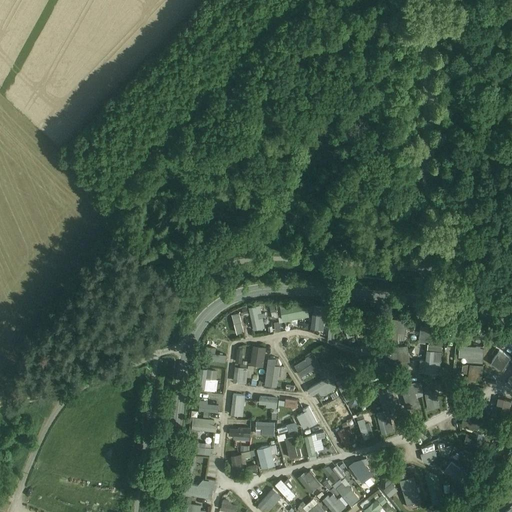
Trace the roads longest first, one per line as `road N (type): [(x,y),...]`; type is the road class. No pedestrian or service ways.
road 1 (unclassified): [(428,302),(427,0)]
road 2 (tertiary): [(189,344),(216,306),(254,290),(428,302)]
road 3 (residential): [(12,511),(65,402),(95,380),(189,344)]
road 4 (tertiary): [(164,511),(189,344)]
